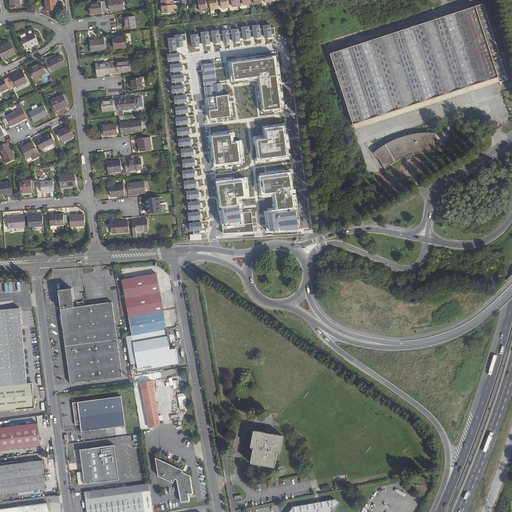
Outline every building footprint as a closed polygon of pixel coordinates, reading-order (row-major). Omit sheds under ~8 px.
[(45,0),(47,10),(56,9),(55,0),(45,0)] [(124,9),(122,0),(115,0),(109,1),(110,11),(124,9)] [(207,7),(205,0),(197,0),(198,0),(194,1),(195,8),(199,8),(199,11),(207,10),(207,7)] [(218,6),(216,0),(205,0),(207,7),(210,7),(211,10),(218,9),(218,6)] [(228,4),(227,0),(216,0),(218,6),(221,5),(221,8),(229,7),(228,4)] [(172,1),(163,2),(163,6),(161,6),(162,13),(174,12),(174,8),(175,8),(175,5),(173,5),(172,1)] [(102,13),(102,12),(106,12),(105,5),(102,5),(101,2),(89,4),(90,14),(102,13)] [(330,54),(353,124),(354,124),(498,77),(500,82),(508,80),(483,4),(330,54)] [(135,22),(135,16),(124,18),(125,30),(139,28),(138,22),(135,22)] [(184,26),(158,29),(159,36),(190,33),(189,23),(184,24),(184,26)] [(271,24),(263,25),(263,29),(264,35),(264,38),(272,37),(272,34),(275,34),(274,27),(271,28),(271,24)] [(260,25),(252,26),(254,39),(261,38),(261,36),(264,35),(263,29),(260,29),(260,25)] [(249,26),(242,27),(243,40),(251,39),(251,37),(253,37),(253,30),(250,31),(249,26)] [(239,29),(231,29),(233,42),(241,41),(240,38),(243,38),(242,32),(240,32),(239,29)] [(219,30),(212,31),(213,44),(221,43),(220,41),(224,40),(223,34),(220,35),(219,30)] [(228,30),(222,31),(224,44),(230,43),(229,40),(232,40),(231,33),(229,33),(228,30)] [(209,31),(201,32),(201,37),(202,43),(202,45),(210,44),(209,42),(213,41),(212,36),(209,36),(209,31)] [(39,42),(34,33),(21,40),(26,49),(39,42)] [(186,34),(175,35),(176,48),(184,47),(183,41),(186,41),(186,34)] [(199,37),(198,34),(190,34),(192,47),(200,47),(199,43),(202,43),(201,37),(199,37)] [(127,47),(126,36),(113,38),(114,49),(127,47)] [(175,37),(168,38),(170,54),(177,53),(176,48),(175,37)] [(91,51),(106,50),(104,39),(90,41),(91,51)] [(0,52),(4,60),(16,54),(10,42),(0,47),(0,46),(0,52)] [(170,54),(168,54),(169,62),(173,61),(174,64),(179,63),(179,60),(180,60),(179,53),(177,53),(170,54)] [(66,65),(61,55),(49,61),(45,64),(50,73),(54,72),(54,71),(66,65)] [(229,62),(232,82),(259,79),(264,114),(284,111),(276,56),(229,62)] [(116,60),(112,61),(114,73),(117,73),(131,71),(130,60),(116,62),(116,60)] [(111,73),(111,74),(114,73),(112,61),(108,61),(109,63),(96,64),(97,75),(111,73)] [(174,64),(169,64),(170,72),(174,72),(174,75),(181,74),(181,71),(183,71),(182,63),(179,63),(174,64)] [(45,73),(41,64),(30,69),(34,79),(45,73)] [(214,64),(202,65),(204,86),(214,85),(214,86),(204,88),(206,98),(207,109),(209,108),(210,111),(211,119),(231,117),(228,95),(223,96),(222,83),(217,84),(214,64)] [(12,76),(8,78),(12,86),(13,88),(14,89),(17,87),(28,82),(23,71),(12,77),(12,76)] [(174,75),(172,75),(173,82),(176,82),(176,85),(182,84),(182,82),(184,81),(183,74),(181,74),(174,75)] [(500,82),(498,77),(354,124),(355,129),(500,82)] [(4,78),(0,79),(0,92),(9,88),(10,90),(13,88),(12,86),(8,78),(5,79),(4,78)] [(143,88),(142,78),(132,79),(133,89),(143,88)] [(176,85),(171,86),(172,94),(176,94),(176,97),(184,96),(184,93),(185,92),(184,84),(182,84),(176,85)] [(68,105),(63,94),(50,100),(56,111),(68,105)] [(176,97),(174,97),(175,104),(178,103),(179,107),(185,106),(185,103),(187,103),(186,95),(184,96),(176,97)] [(117,99),(117,100),(118,108),(118,110),(123,110),(129,109),(129,110),(139,108),(137,97),(117,99)] [(113,100),(101,101),(102,106),(102,110),(103,112),(114,110),(115,115),(119,115),(118,110),(118,108),(117,100),(113,101),(113,100)] [(49,115),(44,105),(29,112),(34,122),(49,115)] [(7,117),(12,126),(28,118),(22,106),(18,107),(20,110),(7,117)] [(179,107),(175,107),(176,115),(180,115),(180,117),(186,116),(186,113),(188,113),(188,106),(185,106),(179,107)] [(180,117),(175,118),(176,125),(181,125),(181,128),(187,127),(187,124),(189,124),(188,116),(186,116),(180,117)] [(123,122),(120,123),(121,134),(125,134),(125,133),(143,131),(141,121),(124,123),(123,122)] [(117,134),(116,125),(104,126),(105,136),(117,134)] [(69,126),(58,132),(60,135),(62,140),(63,141),(74,136),(69,126)] [(290,159),(290,157),(288,149),(291,149),(289,134),(287,134),(286,126),(265,129),(267,138),(255,139),(258,162),(258,163),(290,159)] [(181,128),(177,128),(178,136),(182,136),(183,138),(188,137),(188,134),(189,134),(189,127),(187,127),(181,128)] [(50,133),(36,140),(41,150),(55,142),(50,133)] [(233,133),(210,136),(214,167),(243,163),(240,141),(234,142),(233,133)] [(392,164),(406,157),(407,156),(411,155),(419,153),(435,152),(434,144),(434,143),(435,133),(423,133),(404,137),(395,140),(374,153),(376,155),(379,159),(385,169),(392,164)] [(141,151),(151,150),(150,137),(139,139),(141,151)] [(183,138),(178,139),(179,147),(183,146),(183,149),(191,148),(190,145),(191,145),(190,137),(188,137),(183,138)] [(0,150),(6,163),(16,159),(8,142),(7,143),(0,146),(0,150)] [(38,153),(33,142),(21,148),(27,159),(31,156),(33,159),(40,155),(38,153)] [(183,149),(181,149),(182,156),(186,156),(186,159),(191,158),(191,155),(194,155),(193,148),(191,148),(183,149)] [(186,159),(182,160),(183,168),(186,167),(187,170),(193,169),(193,166),(195,166),(194,158),(191,158),(186,159)] [(141,159),(125,161),(126,171),(127,177),(130,177),(129,171),(143,169),(141,159)] [(122,171),(121,161),(107,162),(108,173),(122,171)] [(187,170),(183,171),(184,178),(188,177),(188,181),(194,180),(194,177),(195,176),(195,169),(193,169),(187,170)] [(267,232),(298,228),(300,227),(296,189),(294,189),(291,172),(260,176),(262,196),(272,195),(274,210),(264,212),(267,232)] [(77,186),(75,174),(59,176),(61,188),(77,186)] [(245,178),(216,182),(223,236),(253,232),(251,212),(243,213),(242,199),(247,198),(250,198),(247,178),(245,178)] [(33,192),(31,180),(20,181),(21,193),(33,192)] [(188,181),(184,181),(185,189),(189,188),(190,191),(196,191),(196,187),(197,187),(196,180),(194,180),(188,181)] [(54,191),(53,181),(41,182),(42,192),(54,191)] [(125,195),(125,194),(128,194),(127,184),(127,181),(122,182),(123,185),(110,186),(111,197),(125,195)] [(0,194),(12,193),(11,182),(0,183),(0,194)] [(127,184),(128,194),(129,195),(146,193),(144,182),(127,184)] [(190,191),(186,192),(187,199),(191,198),(191,202),(197,201),(197,198),(199,197),(198,190),(196,191),(190,191)] [(161,211),(159,197),(146,199),(148,213),(161,211)] [(191,202),(187,202),(188,210),(192,209),(192,212),(198,212),(198,208),(201,208),(200,201),(197,201),(191,202)] [(174,204),(178,225),(187,224),(183,202),(174,204)] [(192,212),(188,213),(189,221),(193,220),(194,223),(200,222),(200,219),(201,219),(200,211),(198,212),(192,212)] [(64,224),(63,214),(49,215),(50,225),(64,224)] [(43,226),(43,215),(28,217),(29,227),(43,226)] [(85,225),(84,215),(70,216),(71,226),(85,225)] [(8,217),(8,228),(25,227),(25,216),(8,217)] [(136,221),(132,222),(133,234),(137,233),(137,231),(148,230),(147,219),(136,220),(136,221)] [(129,232),(128,220),(111,222),(112,233),(129,232)] [(194,223),(189,224),(189,231),(193,231),(194,234),(200,233),(200,230),(202,230),(201,222),(200,222),(194,223)] [(122,281),(126,299),(161,293),(157,274),(122,281)] [(123,376),(112,302),(75,307),(72,288),(59,289),(62,309),(61,309),(71,383),(123,376)] [(161,293),(126,299),(129,317),(164,311),(161,293)] [(21,308),(0,309),(0,410),(35,407),(33,382),(28,382),(21,308)] [(164,311),(129,317),(133,335),(167,329),(164,311)] [(167,329),(133,335),(138,367),(145,366),(152,365),(158,364),(158,367),(168,365),(167,362),(173,361),(173,364),(179,363),(176,349),(171,350),(167,329)] [(152,381),(141,383),(149,428),(160,425),(152,381)] [(178,402),(185,401),(184,394),(177,395),(178,402)] [(126,427),(122,397),(73,403),(76,425),(80,425),(81,432),(106,429),(126,427)] [(0,450),(40,446),(38,424),(0,428),(0,450)] [(282,436),(253,431),(250,448),(252,448),(250,462),(274,467),(277,453),(279,453),(282,436)] [(119,481),(114,446),(80,450),(85,485),(119,481)] [(194,495),(191,477),(183,473),(184,472),(155,458),(158,476),(174,484),(176,479),(179,481),(182,503),(189,502),(188,495),(194,495)] [(0,494),(46,490),(43,460),(0,465),(0,494)] [(336,490),(347,487),(346,481),(335,484),(336,490)] [(153,511),(149,484),(85,492),(87,511),(153,511)] [(333,511),(339,504),(335,501),(330,502),(329,503),(328,502),(323,503),(322,504),(321,504),(318,504),(316,504),(315,506),(314,505),(309,506),(308,507),(307,506),(302,507),(301,508),(300,507),(295,509),(294,510),(293,509),(290,511),(333,511)]
